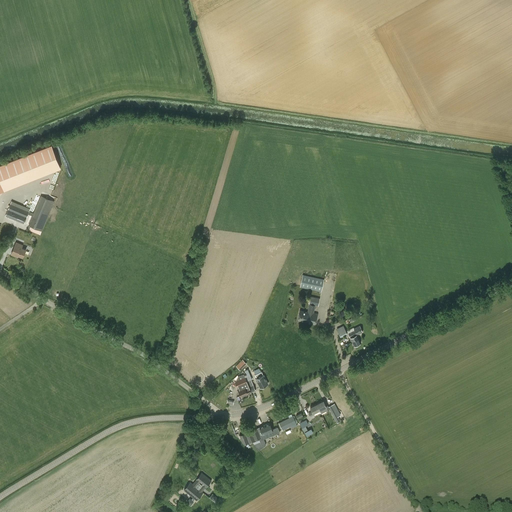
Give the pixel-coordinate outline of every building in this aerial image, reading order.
[(0,172),(5,188),(63,170),(56,146),(0,163),(0,172)] [(33,216),(29,226),(42,231),(54,202),(41,196),(34,213),(33,216)] [(24,224),(28,214),(29,211),(26,210),(11,204),(6,215),(5,216),(24,224)] [(23,257),(26,250),(22,248),(23,245),(16,242),(11,254),(16,256),(16,255),(23,257)] [(321,292),(324,280),(303,275),(300,287),(321,292)] [(314,314),(315,306),(318,306),(320,299),(311,297),(309,304),(307,312),(300,311),(298,320),(305,322),(315,325),(318,314),(314,314)] [(347,335),(345,331),(346,331),(343,326),(337,329),(341,338),(347,335)] [(354,329),(355,330),(348,334),(354,346),(361,342),(357,335),(363,332),(360,326),(354,329)] [(240,370),(247,364),(242,359),(236,366),(240,370)] [(265,379),(266,379),(264,375),(262,371),(255,375),(257,378),(255,379),(257,383),(258,382),(260,388),(268,384),(265,379)] [(248,393),(251,392),(245,377),(239,380),(235,382),(237,387),(237,386),(240,385),(241,387),(239,388),(238,388),(238,389),(241,396),(244,395),(245,395),(246,396),(248,395),(248,394),(248,393)] [(245,377),(251,392),(255,390),(251,380),(247,382),(245,377)] [(327,405),(326,406),(323,401),(316,404),(319,410),(324,408),(326,411),(330,409),(327,405)] [(314,415),(313,413),(319,410),(316,404),(310,407),(312,411),(308,413),(310,417),(314,415)] [(328,407),(337,423),(340,421),(332,405),(328,407)] [(283,430),(296,423),(293,416),(279,423),(283,430)] [(306,425),(309,424),(307,419),(301,422),(305,431),(308,429),(306,425)] [(264,439),(280,433),(278,427),(272,430),(270,423),(259,428),(259,427),(239,435),(242,443),(244,445),(251,442),(259,450),(266,445),(264,439)] [(202,492),(211,481),(202,473),(193,484),(190,482),(184,490),(196,500),(203,493),(202,492)] [(216,503),(219,499),(213,493),(209,498),(216,503)]
